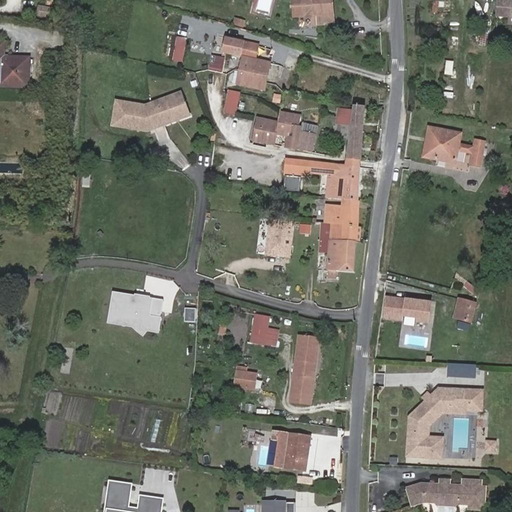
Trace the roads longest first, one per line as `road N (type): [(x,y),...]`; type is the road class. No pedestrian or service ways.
road 1 (tertiary): [(396,0),(398,78),(368,311),(354,511)]
road 2 (unknown): [(398,78),(281,47)]
